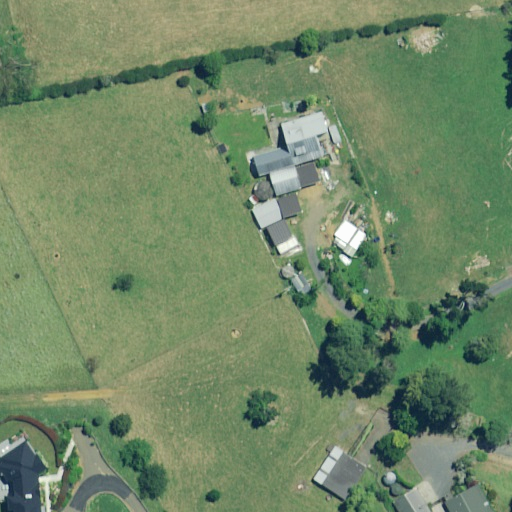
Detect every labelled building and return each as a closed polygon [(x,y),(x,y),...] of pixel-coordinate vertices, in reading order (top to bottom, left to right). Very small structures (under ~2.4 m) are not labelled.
[(270,173),(277,196),(303,188),(296,166),(323,158),(318,138),(329,135),(323,113),(281,125),(288,147),(253,157),(259,177),(270,173)] [(275,199),(252,210),(261,229),(284,219),(275,199)] [(345,221),(334,238),(335,239),(343,244),(340,249),(352,257),(366,236),(345,221)] [(48,469),(25,441),(0,457),(0,459),(1,462),(0,463),(0,472),(7,482),(13,482),(14,493),(7,493),(8,511),(40,511),(39,475),(48,469)] [(335,447),(314,479),(345,500),(366,467),(335,447)] [(492,511),(478,485),(445,502),(450,511),(492,511)] [(430,511),(416,489),(393,503),(398,511),(430,511)]
